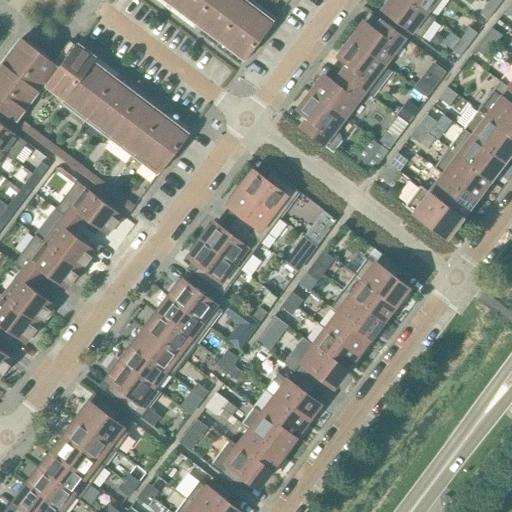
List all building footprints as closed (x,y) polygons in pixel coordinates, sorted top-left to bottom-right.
[(158,0),(242,63),(276,19),(251,0),(158,0)] [(388,0),(381,10),(420,40),(435,20),(435,19),(426,12),(410,0),(388,0)] [(410,0),(426,12),(434,0),(410,0)] [(489,0),(488,2),(496,8),(502,0),(489,0)] [(487,19),(496,8),(488,2),(480,13),(487,19)] [(350,39),(383,65),(404,37),(380,20),(373,29),(363,22),(350,39)] [(460,39),(468,45),(477,33),(469,28),(460,39)] [(483,39),(493,47),(502,36),(491,28),(483,39)] [(46,79),(56,65),(21,39),(11,53),(46,79)] [(363,91),(383,65),(350,39),(337,57),(347,65),(341,74),(363,91)] [(460,56),(468,45),(460,39),(452,50),(460,56)] [(485,58),(493,47),(483,39),(475,50),(485,58)] [(46,79),(43,83),(63,98),(60,103),(157,176),(191,131),(75,44),(58,67),(56,65),(46,79)] [(35,93),(43,83),(46,79),(11,53),(0,67),(35,93)] [(0,88),(25,107),(35,93),(0,67),(0,66),(0,88)] [(343,118),(363,91),(341,74),(334,83),(323,75),(310,92),(343,118)] [(423,74),(414,86),(427,96),(436,84),(423,74)] [(511,91),(508,89),(509,88),(499,81),(476,111),(511,137),(511,91)] [(449,106),(457,95),(447,87),(438,99),(449,106)] [(0,110),(14,121),(25,107),(0,88),(0,110)] [(335,128),(343,118),(310,92),(297,110),(306,118),(299,127),(332,152),(341,141),(335,128)] [(407,99),(395,115),(397,117),(408,125),(419,109),(420,109),(407,99)] [(511,137),(476,111),(463,129),(504,160),(511,148),(511,137)] [(426,115),(418,126),(421,128),(428,133),(436,122),(426,115)] [(130,212),(134,206),(23,122),(19,128),(130,212)] [(0,150),(5,155),(13,160),(15,158),(26,143),(18,137),(0,123),(0,150)] [(420,144),(428,133),(418,126),(409,136),(420,144)] [(462,129),(448,148),(489,179),(503,160),(504,160),(463,129),(462,129)] [(386,131),(378,141),(388,149),(396,139),(386,131)] [(361,170),(359,172),(367,179),(379,163),(388,151),(380,145),(380,146),(361,170)] [(474,199),(489,179),(448,148),(433,168),(443,176),(474,199)] [(388,164),(399,172),(407,161),(397,153),(388,164)] [(41,161),(32,174),(39,179),(48,167),(41,161)] [(389,185),(399,172),(388,164),(379,177),(389,185)] [(237,186),(280,218),(299,193),(269,171),(263,179),(253,171),(250,175),(247,173),(237,186)] [(32,174),(22,186),(29,191),(39,179),(32,174)] [(429,193),(460,217),(474,199),(443,176),(429,193)] [(63,214),(78,226),(84,218),(86,219),(85,220),(89,224),(90,222),(107,235),(122,215),(76,181),(55,209),(62,215),(63,214)] [(52,194),(41,185),(41,186),(35,193),(46,201),(52,194)] [(260,244),(280,218),(237,186),(227,199),(230,201),(227,205),(237,213),(231,222),(260,244)] [(419,187),(404,206),(410,211),(435,229),(445,237),(460,218),(460,217),(429,193),(420,186),(419,187)] [(17,194),(7,206),(14,211),(23,199),(17,194)] [(7,206),(0,215),(0,220),(5,224),(14,211),(7,206)] [(22,213),(17,220),(24,225),(29,218),(22,213)] [(72,233),(78,226),(63,214),(62,215),(43,241),(42,241),(80,270),(95,251),(78,238),(79,237),(74,233),(73,235),(72,233)] [(241,270),(260,244),(231,222),(224,231),(214,223),(211,227),(208,224),(198,238),(241,270)] [(312,228),(305,237),(317,246),(324,237),(312,228)] [(42,241),(43,241),(35,235),(14,263),(22,269),(37,280),(43,272),(45,273),(44,275),(48,278),(49,277),(66,289),(80,270),(42,241)] [(305,237),(295,251),(307,260),(317,246),(305,237)] [(221,296),(241,270),(198,238),(188,251),(191,253),(188,257),(198,265),(192,273),(221,296)] [(367,257),(354,274),(362,280),(394,304),(406,287),(403,285),(396,279),(403,271),(381,254),(374,263),(367,257)] [(311,268),(321,276),(327,268),(316,260),(311,268)] [(316,283),(321,276),(311,268),(305,275),(316,283)] [(31,288),(37,280),(22,269),(1,296),(39,324),(54,305),(37,292),(38,291),(33,288),(32,289),(31,288)] [(342,291),(349,297),(381,321),(381,320),(393,304),(394,304),(362,280),(354,274),(354,275),(342,291)] [(166,295),(166,296),(201,322),(209,328),(209,327),(222,310),(214,304),(182,280),(178,286),(175,283),(166,295)] [(330,307),(329,308),(337,314),(368,338),(369,337),(381,321),(349,297),(342,291),(330,307)] [(286,300),(297,308),(302,301),(291,293),(286,300)] [(25,344),(39,324),(1,296),(0,297),(0,328),(2,326),(4,328),(3,329),(7,332),(8,331),(25,344)] [(166,296),(156,308),(160,311),(157,314),(189,338),(197,344),(209,328),(201,322),(166,296)] [(292,316),(297,308),(286,300),(280,308),(292,316)] [(251,333),(259,323),(251,317),(237,306),(229,316),(251,333)] [(259,307),(251,317),(259,323),(266,313),(259,307)] [(149,318),(142,328),(177,354),(185,360),(196,345),(197,344),(189,338),(157,314),(156,315),(152,320),(149,318)] [(337,314),(325,329),(357,353),(368,338),(337,314)] [(140,329),(132,341),(135,343),(133,346),(164,370),(164,371),(172,377),(172,376),(183,362),(185,360),(177,354),(142,328),(140,329)] [(264,328),(254,341),(268,351),(278,338),(264,328)] [(322,333),(313,345),(344,369),(354,357),(357,353),(325,329),(322,333)] [(294,371),(293,372),(314,388),(321,379),(328,384),(331,387),(339,376),(344,369),(313,345),(308,353),(300,363),(294,371)] [(124,351),(118,359),(153,386),(163,372),(164,371),(164,370),(133,346),(131,348),(128,353),(124,351)] [(0,349),(0,376),(13,359),(0,349)] [(221,358),(232,366),(237,359),(226,351),(221,358)] [(226,373),(232,366),(221,358),(216,365),(226,373)] [(110,382),(104,390),(141,418),(147,409),(148,408),(158,394),(160,392),(161,391),(153,386),(118,359),(117,360),(116,362),(107,374),(110,376),(108,380),(110,382)] [(232,366),(226,373),(236,380),(242,373),(232,366)] [(277,373),(265,390),(274,397),(306,421),(310,415),(318,404),(314,401),(308,396),(314,388),(293,372),(287,381),(277,373)] [(191,391),(202,399),(207,392),(197,384),(191,391)] [(197,406),(202,399),(191,391),(186,398),(197,406)] [(210,401),(221,409),(227,401),(216,394),(210,401)] [(74,418),(117,450),(130,433),(114,422),(121,413),(99,397),(92,405),(90,403),(86,409),(82,406),(74,418)] [(263,412),(262,414),(293,437),(295,435),(305,421),(306,421),(274,397),(263,412)] [(215,416),(221,409),(210,401),(205,409),(215,416)] [(254,407),(241,424),(249,430),(281,454),(293,438),(293,437),(262,414),(254,407)] [(68,432),(65,437),(105,467),(116,451),(117,450),(74,418),(65,429),(68,432)] [(197,420),(179,443),(190,451),(207,428),(197,420)] [(248,432),(238,446),(270,469),(280,455),(281,454),(249,430),(248,432)] [(105,467),(65,437),(61,441),(58,439),(49,450),(92,483),(105,467)] [(225,446),(210,466),(218,472),(240,488),(246,480),(253,484),(256,487),(265,476),(269,471),(270,469),(238,446),(237,446),(230,440),(225,446)] [(40,469),(39,470),(71,495),(79,501),(80,499),(92,483),(49,450),(40,462),(44,464),(40,469)] [(33,472),(25,483),(60,510),(71,495),(39,470),(36,474),(33,472)] [(123,482),(133,490),(138,483),(128,475),(123,482)] [(199,481),(186,498),(194,504),(204,511),(238,511),(239,511),(234,507),(229,503),(235,495),(213,478),(207,487),(199,481)] [(128,497),(133,490),(123,482),(118,489),(128,497)] [(57,511),(60,510),(25,483),(16,495),(19,497),(15,503),(17,504),(11,511),(57,511)] [(143,492),(153,499),(158,492),(148,485),(143,492)] [(147,507),(153,499),(143,492),(137,499),(147,507)] [(175,511),(204,511),(194,504),(186,498),(175,511)]
